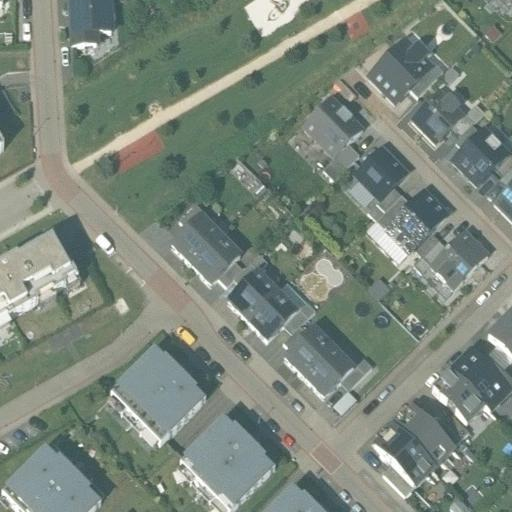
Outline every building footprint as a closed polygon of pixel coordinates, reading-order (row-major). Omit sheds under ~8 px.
[(69,4),(72,49),(96,47),(95,36),(110,35),(108,1),(69,4)] [(412,48),(411,49),(405,43),(368,80),(394,106),(408,92),(431,69),(425,64),(427,62),(412,48)] [(431,69),(408,92),(417,101),(442,75),(434,66),(431,69)] [(343,93),(360,110),(368,102),(352,85),(343,93)] [(343,93),(334,102),(352,119),(360,110),(343,93)] [(446,103),(439,96),(411,123),(435,147),(449,133),(463,120),(455,112),(457,110),(448,102),(446,103)] [(330,101),(302,129),(334,161),(348,147),(362,133),(330,101)] [(463,120),(449,133),(458,141),(471,128),(483,116),(475,107),(463,120)] [(458,141),(454,145),(463,153),(480,136),(471,128),(458,141)] [(463,153),(452,164),(476,188),(507,157),(483,133),(480,136),(463,153)] [(358,158),(348,147),(334,161),(322,173),(333,183),(358,158)] [(381,153),(355,179),(379,203),(392,189),(405,177),(381,153)] [(511,169),(499,183),(507,191),(511,186),(511,169)] [(511,186),(507,191),(493,205),(511,224),(511,186)] [(401,198),(392,189),(379,203),(367,215),(375,223),(401,198)] [(446,217),(423,195),(410,208),(385,233),(408,256),(446,217)] [(375,223),(385,233),(410,208),(401,198),(375,223)] [(178,224),(187,232),(199,220),(204,215),(195,207),(178,224)] [(219,239),(199,220),(187,232),(171,248),(190,268),(219,239)] [(446,251),(429,268),(437,276),(436,278),(444,286),(446,285),(453,292),(487,259),(463,235),(446,251)] [(0,321),(5,319),(6,322),(36,305),(34,302),(51,293),(53,296),(64,289),(63,286),(73,280),(74,283),(77,282),(52,238),(13,261),(14,262),(0,269),(0,321)] [(239,259),(219,239),(190,268),(210,288),(217,281),(234,264),(239,259)] [(429,268),(446,251),(438,243),(412,268),(421,276),(429,268)] [(233,282),(241,291),(256,276),(267,266),(258,257),(243,272),(233,282)] [(226,290),(233,282),(243,272),(234,264),(217,281),(226,290)] [(276,296),(256,276),(241,291),(227,305),(247,325),(276,296)] [(296,316),(276,296),(247,325),(267,345),(282,330),(296,316)] [(291,338),(299,330),(315,314),(306,306),(296,316),(282,330),(291,338)] [(511,325),(507,320),(487,339),(511,363),(511,325)] [(282,346),(290,355),(307,338),(299,330),(291,338),(282,346)] [(290,355),(284,361),(304,382),(332,353),(312,333),(307,338),(290,355)] [(155,352),(110,397),(112,399),(113,398),(126,411),(125,412),(144,432),(145,431),(159,444),(157,445),(159,447),(205,402),(182,380),(181,381),(176,376),(177,374),(155,352)] [(352,373),(332,353),(304,382),(323,401),(339,386),(352,373)] [(483,370),(469,356),(449,376),(483,410),(488,415),(508,395),(483,370)] [(371,371),(363,362),(352,373),(339,386),(347,394),(371,371)] [(483,370),(508,395),(511,391),(511,381),(491,362),(483,370)] [(483,410),(449,376),(431,393),(465,427),(483,410)] [(412,412),(392,432),(432,471),(452,452),(430,430),(412,412)] [(452,419),(444,427),(461,443),(468,435),(452,419)] [(246,443),(224,421),(179,467),(180,468),(182,467),(195,480),(193,482),(214,501),(215,500),(226,511),(232,511),(274,471),(252,449),(250,451),(245,445),(246,443)] [(461,443),(444,427),(438,422),(430,430),(452,452),(461,443)] [(432,471),(392,432),(373,452),(390,469),(412,491),(432,471)] [(93,511),(100,506),(98,504),(97,506),(82,490),(83,489),(63,469),(62,470),(47,455),(48,454),(46,452),(1,497),(15,511),(93,511)] [(404,500),(412,491),(390,469),(382,478),(404,500)] [(314,511),(293,491),(272,511),(314,511)]
